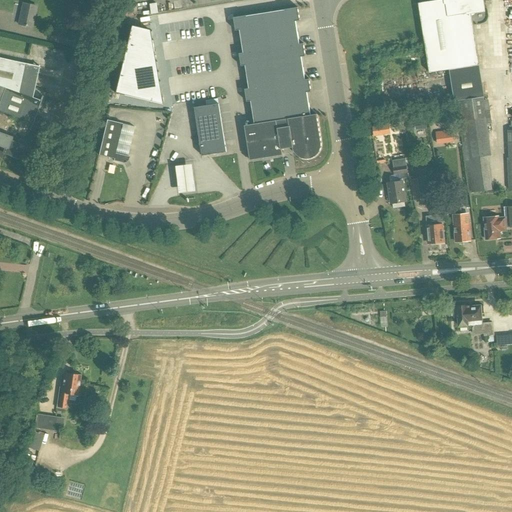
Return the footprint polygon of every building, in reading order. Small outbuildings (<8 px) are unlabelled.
[(469,193),(473,193),(492,190),(488,156),(491,156),(483,97),(485,97),(480,65),(471,13),(484,11),(482,0),(437,0),(419,3),(430,73),(450,70),(454,100),(456,100),(469,193)] [(32,27),(36,6),(24,3),(19,25),(32,27)] [(300,20),(298,7),(285,9),(285,10),(247,16),(246,15),(233,17),(236,31),(240,30),(243,53),(239,53),(241,66),(245,66),(249,88),(245,89),(247,102),(251,101),(254,124),(245,125),(250,160),(283,155),(282,149),(293,147),(293,149),(294,152),(295,153),(297,155),(299,157),(301,158),(303,159),(305,159),(308,159),(310,159),(313,158),(315,157),(317,155),(318,153),(320,151),(321,149),(321,146),(321,144),(321,141),(317,114),(311,115),(307,92),(311,92),(309,79),(305,79),(302,57),(306,56),(304,43),(300,44),(296,21),(300,20)] [(131,25),(114,91),(160,102),(159,91),(158,91),(156,82),(157,82),(149,29),(131,25)] [(32,98),(34,87),(22,84),(26,64),(0,58),(0,111),(32,124),(31,125),(32,126),(42,99),(41,99),(40,101),(32,98)] [(43,65),(40,79),(60,82),(62,68),(43,65)] [(202,156),(227,152),(219,104),(195,108),(201,147),(202,156)] [(123,163),(128,160),(129,157),(116,154),(123,124),(115,122),(107,120),(99,156),(106,157),(114,159),(114,161),(123,163)] [(130,154),(136,126),(123,123),(117,151),(130,154)] [(453,130),(436,132),(437,145),(455,143),(453,130)] [(0,133),(0,146),(5,148),(3,153),(19,159),(20,158),(25,160),(30,148),(26,147),(18,144),(19,141),(0,133)] [(187,165),(171,167),(174,194),(190,193),(187,165)] [(400,179),(408,178),(406,165),(393,167),(394,175),(400,174),(400,179)] [(414,201),(421,199),(418,179),(410,180),(414,201)] [(391,203),(393,203),(393,208),(406,207),(405,201),(406,200),(403,181),(388,183),(391,203)] [(456,207),(455,197),(442,199),(443,210),(452,208),(453,215),(456,242),(471,241),(469,214),(464,214),(464,212),(461,212),(461,207),(456,207)] [(498,217),(484,218),(486,239),(500,237),(500,231),(506,230),(506,228),(511,227),(511,206),(508,207),(509,219),(505,219),(505,217),(498,218),(498,217)] [(442,225),(441,218),(427,219),(427,226),(429,243),(431,246),(436,245),(437,243),(444,242),(443,225),(442,225)] [(470,308),(470,305),(455,306),(456,317),(459,317),(460,328),(468,327),(468,329),(472,329),(472,335),(485,334),(485,336),(493,336),(492,324),(482,325),(481,316),(484,315),(484,306),(470,308)] [(497,346),(511,344),(511,333),(496,335),(497,346)] [(76,396),(79,376),(65,374),(63,384),(61,384),(58,407),(67,408),(69,394),(76,396)] [(62,433),(64,418),(37,414),(35,428),(62,433)] [(38,451),(43,435),(35,433),(30,449),(38,451)]
